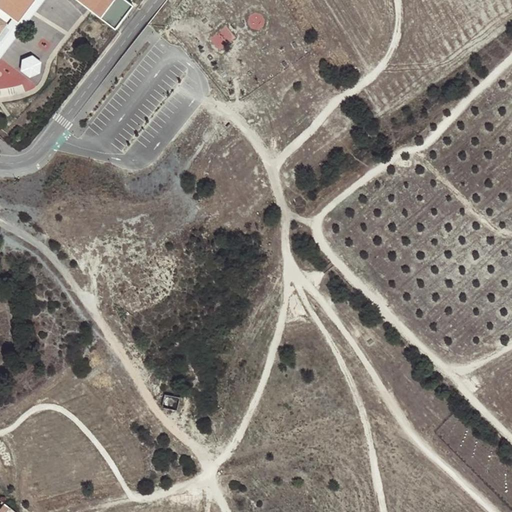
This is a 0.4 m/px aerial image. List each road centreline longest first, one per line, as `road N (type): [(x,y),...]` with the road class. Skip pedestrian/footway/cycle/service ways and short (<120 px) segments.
road 1 (track): [(0,433),(27,413),(58,407),(106,454),(125,489),(148,498),(180,491),(238,433),(281,313),(288,254),(274,168),(226,112),(196,96)]
road 2 (track): [(492,511),(412,438),(361,353),(310,288),(286,271),(361,408),(382,511)]
road 3 (track): [(511,437),(335,268),(314,224),(322,205),(421,147),(511,58)]
road 4 (track): [(208,469),(161,417),(53,253),(0,220)]
road 5 (unclassified): [(0,162),(37,153),(158,0)]
road 6 (track): [(274,168),(382,66),(396,44),(397,0)]
